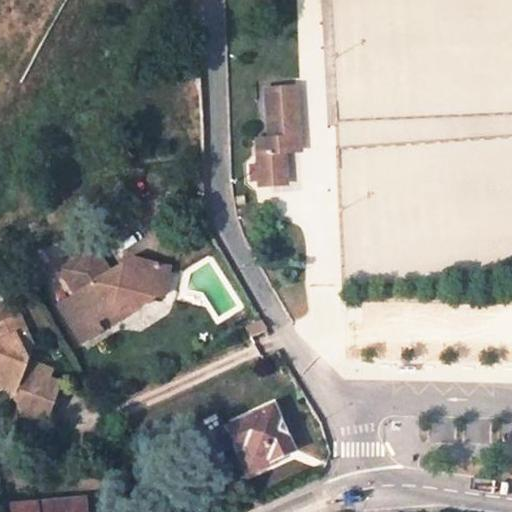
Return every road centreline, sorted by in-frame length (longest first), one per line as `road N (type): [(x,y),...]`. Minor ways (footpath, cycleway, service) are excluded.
road 1 (residential): [(350,409),(297,349),(219,214),(210,0)]
road 2 (residential): [(511,400),(384,398),(350,409)]
road 3 (tertiary): [(364,488),(511,499)]
